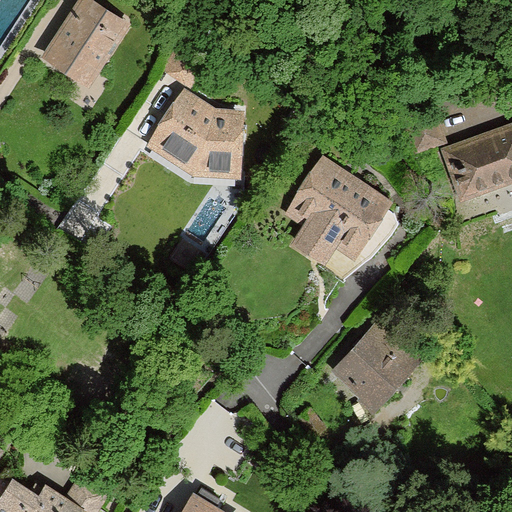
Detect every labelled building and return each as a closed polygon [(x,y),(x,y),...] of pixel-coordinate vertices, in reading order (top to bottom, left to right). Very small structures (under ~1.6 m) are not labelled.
[(128,24),(89,0),(80,0),(43,60),(88,88),(128,24)] [(209,61),(182,44),(165,72),(192,89),(209,61)] [(241,181),(244,114),(215,111),(182,92),(147,148),(192,179),(241,181)] [(445,139),(433,106),(404,116),(417,150),(445,139)] [(511,122),(446,147),(463,194),(511,175),(511,122)] [(320,153),(284,208),(303,220),(289,240),(322,262),(334,244),(353,257),(391,200),(320,153)] [(376,322),(333,369),(379,410),(421,363),(376,322)] [(100,511),(111,495),(87,479),(71,503),(53,490),(46,502),(21,485),(18,490),(0,477),(0,464),(7,454),(0,449),(0,506),(2,508),(0,510),(0,511),(100,511)] [(221,511),(193,495),(183,511),(221,511)]
